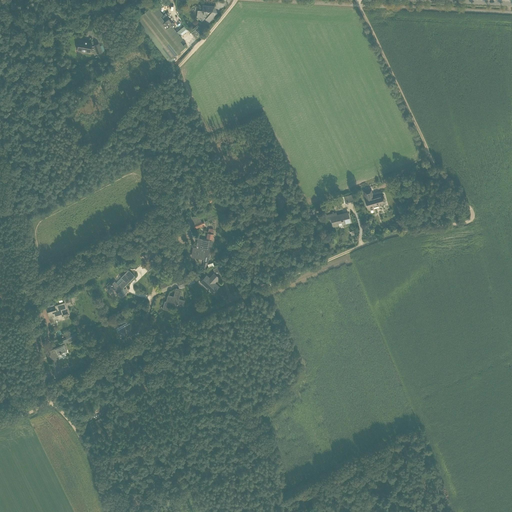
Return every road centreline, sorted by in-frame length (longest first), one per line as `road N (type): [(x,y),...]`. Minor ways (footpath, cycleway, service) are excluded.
road 1 (track): [(153,338),(405,237),(473,221),(474,209),(418,132),(364,17)]
road 2 (unclassified): [(0,422),(49,402),(153,338),(147,316),(158,268),(158,192),(152,112),(143,102),(235,0)]
road 3 (track): [(109,511),(88,448),(45,388),(0,114)]
